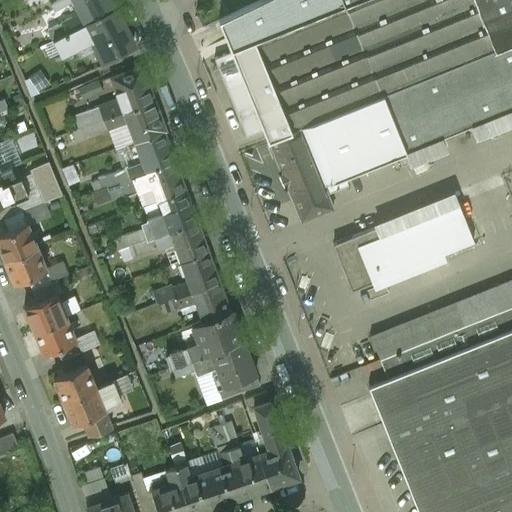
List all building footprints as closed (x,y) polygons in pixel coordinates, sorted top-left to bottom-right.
[(73,0),(80,14),(85,23),(115,8),(110,0),(73,0)] [(260,0),(219,20),(231,49),(254,40),(353,0),(260,0)] [(353,0),(254,40),(291,131),(382,95),(495,50),(474,0),(353,0)] [(511,0),(474,0),(495,50),(511,42),(511,0)] [(115,8),(85,23),(91,36),(103,59),(133,44),(115,8)] [(80,14),(61,24),(66,33),(85,23),(80,14)] [(85,23),(66,33),(72,45),(91,36),(85,23)] [(291,131),(254,40),(231,49),(232,51),(246,86),(244,87),(251,105),(254,104),(264,129),(269,140),(291,131)] [(511,42),(495,50),(382,95),(405,153),(511,110),(511,42)] [(232,51),(215,58),(247,136),(264,129),(254,104),(251,105),(244,87),(246,86),(232,51)] [(142,66),(111,78),(119,100),(123,112),(155,100),(142,66)] [(44,70),(26,76),(33,94),(51,87),(44,70)] [(83,98),(103,91),(99,77),(78,84),(83,98)] [(382,95),(300,127),(324,185),(405,153),(382,95)] [(119,100),(92,110),(96,122),(123,112),(119,100)] [(155,100),(123,112),(127,124),(134,142),(164,131),(166,130),(155,100)] [(92,110),(65,119),(69,132),(96,122),(92,110)] [(123,112),(96,122),(101,133),(127,124),(123,112)] [(96,122),(69,132),(74,143),(101,133),(96,122)] [(291,131),(269,140),(282,173),(279,175),(284,186),(287,185),(302,221),(333,208),(324,185),(300,127),(291,131)] [(164,131),(134,142),(146,171),(175,161),(164,131)] [(146,171),(134,142),(127,144),(135,164),(128,167),(131,177),(146,171)] [(175,161),(146,171),(150,182),(158,200),(186,190),(175,161)] [(8,162),(0,164),(0,175),(12,171),(8,162)] [(63,196),(50,164),(33,171),(46,203),(63,196)] [(128,167),(98,177),(101,188),(103,187),(131,177),(128,167)] [(15,181),(12,171),(0,175),(0,176),(4,185),(15,181)] [(131,177),(103,187),(108,201),(122,195),(123,197),(144,189),(143,185),(150,182),(146,171),(131,177)] [(0,176),(0,205),(10,201),(4,185),(0,176)] [(186,190),(158,200),(166,222),(169,231),(197,221),(186,190)] [(459,204),(380,236),(376,226),(353,235),(357,245),(337,253),(352,290),(474,241),(459,204)] [(23,213),(4,221),(9,232),(28,224),(23,213)] [(197,221),(169,231),(174,243),(181,261),(208,251),(197,221)] [(150,226),(130,233),(131,238),(126,240),(129,247),(169,231),(166,222),(151,228),(150,226)] [(9,232),(0,235),(0,249),(5,261),(38,247),(28,224),(9,232)] [(169,231),(129,247),(133,259),(174,243),(169,231)] [(38,247),(5,261),(14,284),(27,279),(46,271),(47,270),(38,247)] [(208,251),(181,261),(188,281),(192,291),(219,281),(208,251)] [(46,271),(27,279),(32,290),(51,282),(46,271)] [(188,281),(172,287),(176,297),(192,291),(188,281)] [(219,281),(192,291),(196,301),(203,320),(232,310),(231,310),(230,310),(219,281)] [(51,282),(32,290),(37,302),(57,294),(52,282),(51,282)] [(172,286),(153,293),(156,304),(176,297),(172,287),(172,286)] [(192,291),(176,297),(180,307),(196,301),(192,291)] [(37,302),(24,307),(34,330),(66,317),(57,294),(37,302)] [(511,305),(380,359),(387,377),(511,327),(511,305)] [(203,320),(201,321),(212,351),(243,340),(232,310),(203,320)] [(66,317),(34,330),(43,352),(56,347),(76,339),(66,317)] [(201,321),(192,325),(198,340),(186,345),(187,348),(188,348),(192,359),(212,351),(201,321)] [(511,511),(511,327),(387,377),(369,385),(419,511),(511,511)] [(76,339),(56,347),(61,359),(81,351),(76,339)] [(243,340),(212,351),(216,364),(219,371),(224,385),(236,381),(255,374),(243,340)] [(187,348),(173,353),(177,364),(192,359),(188,348),(187,348)] [(212,351),(192,359),(196,370),(196,371),(216,364),(212,351)] [(192,359),(177,364),(181,376),(196,370),(192,359)] [(379,359),(333,376),(353,432),(379,423),(364,382),(384,375),(379,359)] [(85,362),(53,376),(62,399),(95,385),(85,362)] [(236,381),(224,385),(219,371),(212,373),(221,399),(240,392),(236,381)] [(116,391),(131,389),(129,374),(113,376),(116,391)] [(255,374),(236,381),(240,392),(259,385),(255,374)] [(109,380),(95,385),(104,408),(118,402),(109,380)] [(95,385),(62,399),(72,422),(81,418),(104,408),(95,385)] [(267,390),(245,399),(248,408),(254,406),(253,405),(270,399),(267,390)] [(270,399),(253,405),(254,406),(267,449),(285,443),(270,399)] [(104,408),(81,418),(88,432),(111,424),(104,408)] [(237,437),(231,420),(220,424),(228,448),(238,445),(236,437),(237,437)] [(220,424),(209,428),(215,445),(216,444),(218,451),(228,448),(220,424)] [(13,432),(0,437),(0,449),(17,443),(13,432)] [(180,442),(169,446),(175,467),(186,463),(182,451),(183,451),(180,442)] [(267,449),(258,452),(270,486),(297,477),(286,443),(285,443),(267,449)] [(131,475),(120,445),(101,451),(113,486),(132,479),(131,475)] [(238,445),(228,448),(232,462),(243,458),(238,445)] [(228,448),(218,451),(223,465),(232,462),(228,448)] [(243,458),(232,462),(243,495),(270,486),(258,452),(243,458)] [(223,465),(206,471),(218,503),(243,495),(232,462),(223,465)] [(186,463),(175,467),(180,480),(191,476),(186,463)] [(175,467),(166,470),(170,483),(180,480),(175,467)] [(191,476),(180,480),(191,511),(193,511),(218,504),(218,503),(206,471),(191,476)] [(146,492),(140,472),(131,475),(132,479),(143,511),(159,511),(152,490),(146,492)] [(170,483),(152,490),(159,511),(191,511),(180,480),(170,483)] [(132,511),(126,492),(86,506),(88,511),(132,511)]
